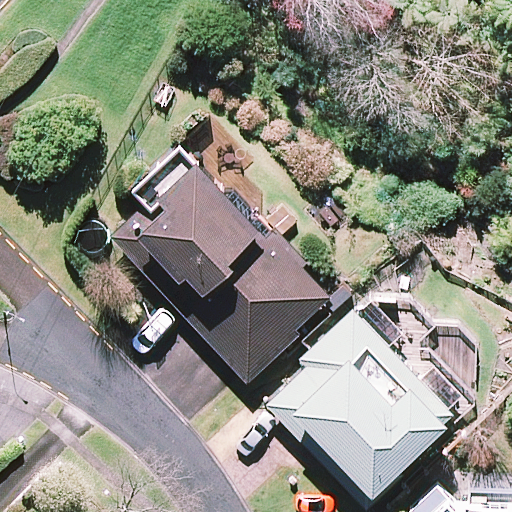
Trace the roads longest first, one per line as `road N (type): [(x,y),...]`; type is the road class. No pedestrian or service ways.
road 1 (residential): [(0,255),(130,418)]
road 2 (residential): [(130,418),(0,342)]
road 3 (residential): [(217,511),(130,418)]
